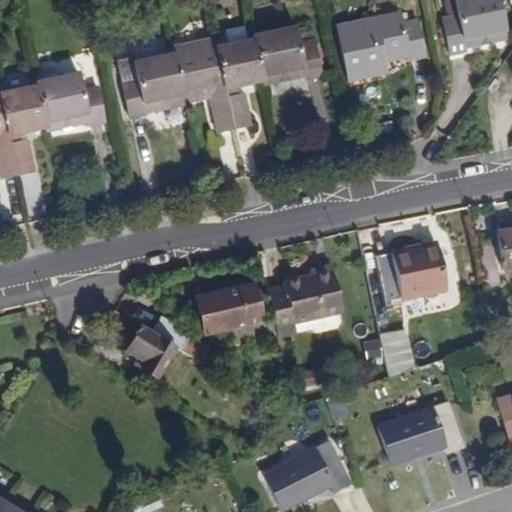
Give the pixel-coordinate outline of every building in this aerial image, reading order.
[(474,45),(511,35),(511,24),(506,0),(461,0),(465,14),(450,17),(458,52),(474,48),(474,45)] [(426,20),(413,23),(409,9),(384,15),(385,21),(348,29),(359,78),(391,71),(389,59),(393,57),(394,61),(419,55),(420,58),(434,55),(426,20)] [(303,25),(260,35),(261,37),(270,79),(271,83),(313,74),(314,77),(329,74),(322,39),(307,43),(303,25)] [(224,131),(240,127),(234,98),(230,80),(222,46),(220,35),(180,44),(181,50),(192,100),(210,96),(209,91),(216,89),(220,104),(218,105),(224,131)] [(242,85),(270,79),(261,37),(222,46),(230,80),(240,78),(242,85)] [(152,112),(152,109),(192,100),(181,50),(140,59),(145,78),(130,81),(137,115),(152,112)] [(43,85),(53,127),(54,133),(95,124),(97,127),(112,123),(104,88),(89,92),(84,76),(43,85)] [(2,157),(6,179),(23,175),(17,145),(13,127),(6,95),(3,84),(0,84),(0,139),(1,139),(5,156),(2,157)] [(21,125),(23,134),(53,127),(43,85),(6,95),(13,127),(21,125)] [(258,123),(252,94),(234,98),(240,127),(258,123)] [(39,171),(32,142),(17,145),(23,175),(39,171)] [(38,174),(22,176),(30,218),(46,215),(38,174)] [(405,295),(453,286),(445,240),(397,249),(405,295)] [(480,244),(483,278),(499,276),(495,242),(480,244)] [(337,304),(341,302),(331,257),(310,263),(311,266),(283,273),(284,277),(267,281),(276,327),(294,323),(292,314),(306,310),(309,319),(309,321),(314,325),(336,320),(340,314),(337,304)] [(216,315),(261,305),(255,275),(209,285),(216,315)] [(294,323),(309,319),(306,310),(292,314),(294,323)] [(380,334),(390,376),(417,370),(408,328),(380,334)] [(159,391),(179,357),(135,331),(121,355),(143,367),(137,378),(159,391)] [(317,393),(324,391),(319,376),(313,379),(317,393)] [(304,398),(317,393),(313,379),(300,383),(304,398)] [(511,394),(490,401),(505,444),(511,441),(511,394)] [(439,457),(457,450),(439,404),(371,431),(385,467),(435,449),(439,457)] [(341,497),(357,489),(335,445),(267,478),(283,511),(290,511),(337,488),(341,497)]
